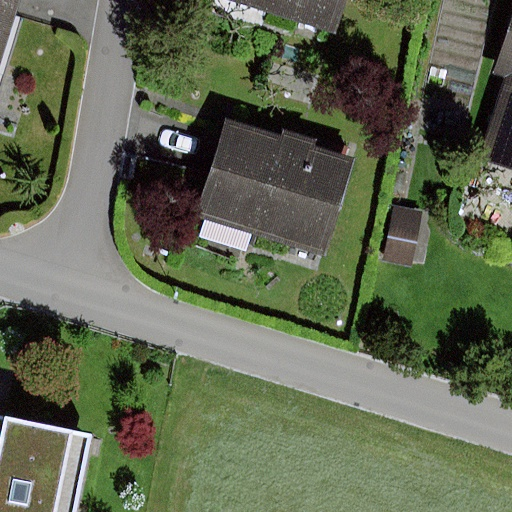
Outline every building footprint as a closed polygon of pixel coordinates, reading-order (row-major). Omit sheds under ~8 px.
[(0,0),(0,76),(25,0),(0,0)] [(344,0),(218,0),(332,38),(344,0)] [(511,30),(491,95),(504,99),(484,162),(511,171),(511,30)] [(275,139),(219,122),(191,215),(319,254),(348,159),(312,149),(314,141),(277,130),(275,139)] [(421,212),(396,206),(383,262),(408,267),(421,212)] [(70,511),(86,437),(0,419),(0,511),(70,511)]
